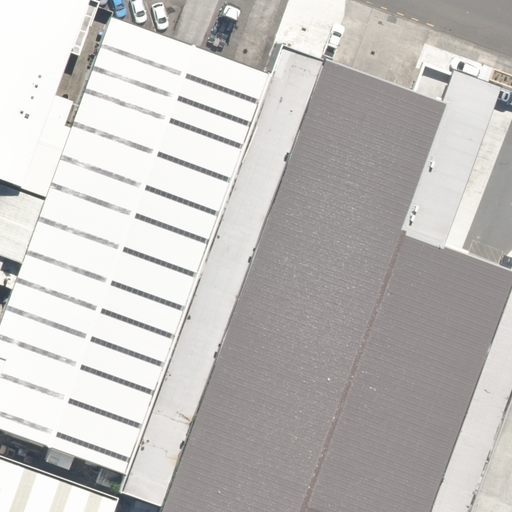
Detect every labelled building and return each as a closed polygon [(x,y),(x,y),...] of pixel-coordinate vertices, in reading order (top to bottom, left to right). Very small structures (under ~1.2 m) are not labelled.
[(90,0),(0,0),(0,179),(46,196),(71,129),(64,126),(73,101),(56,95),(90,0)] [(272,74),(111,16),(71,129),(46,196),(0,324),(0,429),(127,475),(272,74)] [(282,44),(272,74),(127,475),(121,492),(162,506),(324,59),(282,44)] [(414,91),(324,59),(162,506),(160,511),(472,511),(511,402),(511,271),(444,247),(501,90),(425,62),(414,91)] [(87,511),(94,492),(0,459),(0,511),(87,511)]
